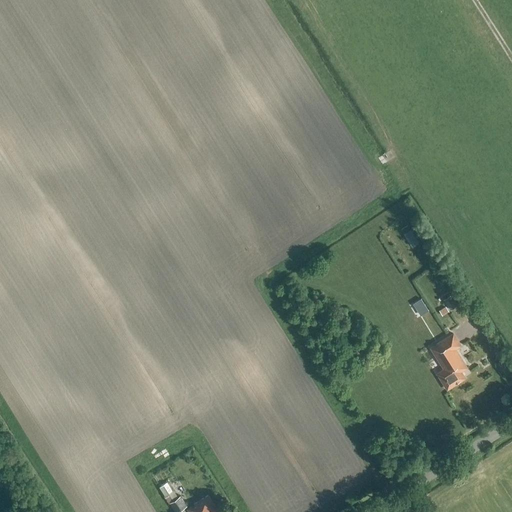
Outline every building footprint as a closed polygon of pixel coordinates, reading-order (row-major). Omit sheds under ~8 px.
[(453,293),(459,305),(465,302),(459,290),(453,293)] [(450,310),(457,306),(451,295),(443,300),(450,310)] [(490,333),(492,343),(499,342),(497,331),(490,333)] [(449,388),(451,387),(454,386),(455,384),(465,378),(460,371),(466,367),(455,349),(460,345),(453,334),(431,348),(444,369),(437,373),(447,389),(449,388)] [(499,427),(511,421),(511,416),(497,423),(499,427)] [(169,503),(175,511),(176,511),(186,506),(179,496),(177,498),(166,481),(157,487),(168,503),(169,503)] [(218,511),(208,496),(187,509),(188,511),(218,511)]
